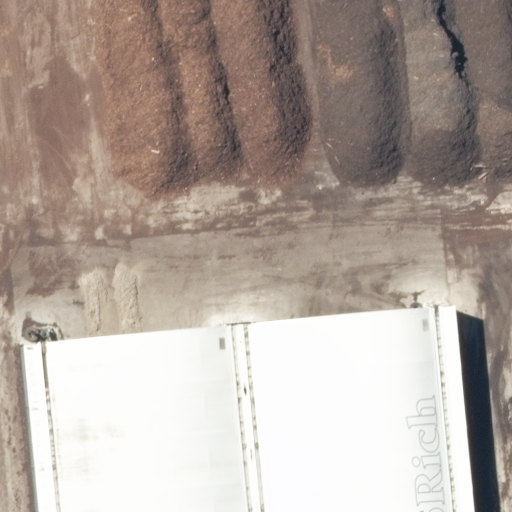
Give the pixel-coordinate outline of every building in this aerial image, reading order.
[(443,308),(420,310),(432,434),(455,431),(443,308)] [(420,310),(237,323),(249,446),(255,511),(439,511),(432,434),(420,310)] [(237,323),(214,325),(226,449),(249,446),(237,323)] [(214,325),(30,341),(43,464),(47,511),(232,511),(226,449),(214,325)] [(30,341),(8,343),(20,466),(43,464),(30,341)] [(462,511),(455,431),(432,434),(439,511),(462,511)] [(255,511),(249,446),(226,449),(232,511),(255,511)] [(47,511),(43,464),(20,466),(24,511),(47,511)]
